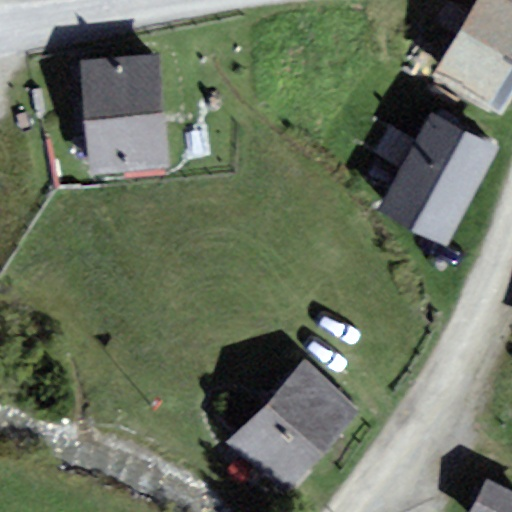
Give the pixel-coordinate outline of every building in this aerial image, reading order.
[(511,89),(511,0),(476,0),(435,73),(500,111),(511,89)] [(77,77),(85,171),(165,165),(158,71),(77,77)] [(491,155),(431,122),(383,210),(443,243),(491,155)] [(285,366),(227,436),(294,492),(352,422),(285,366)] [(511,511),(511,499),(482,484),(466,511),(511,511)]
